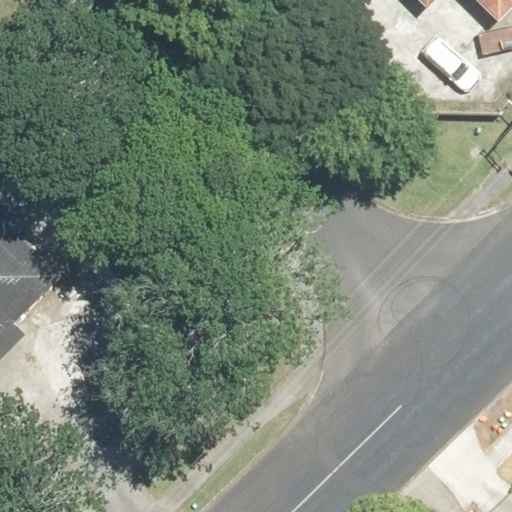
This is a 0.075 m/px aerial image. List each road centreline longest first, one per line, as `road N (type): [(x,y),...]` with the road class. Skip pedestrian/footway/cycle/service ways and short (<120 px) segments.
road 1 (residential): [(89,0),(448,368)]
road 2 (residential): [(448,368),(299,511)]
